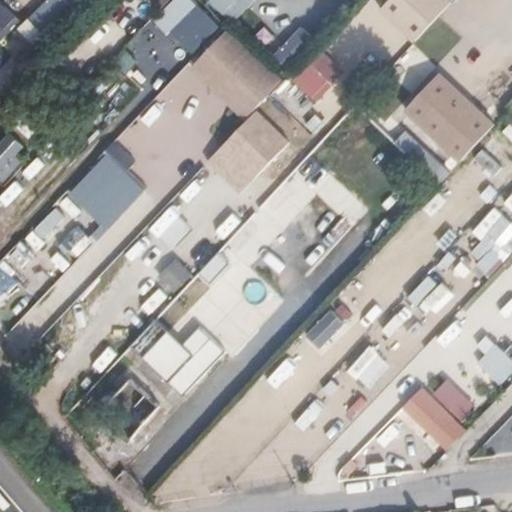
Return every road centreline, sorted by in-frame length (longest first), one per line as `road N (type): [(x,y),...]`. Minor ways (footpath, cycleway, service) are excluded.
road 1 (residential): [(211,511),(511,476)]
road 2 (unknown): [(194,56),(0,253)]
road 3 (unknown): [(146,511),(290,288)]
road 4 (track): [(0,335),(135,511)]
